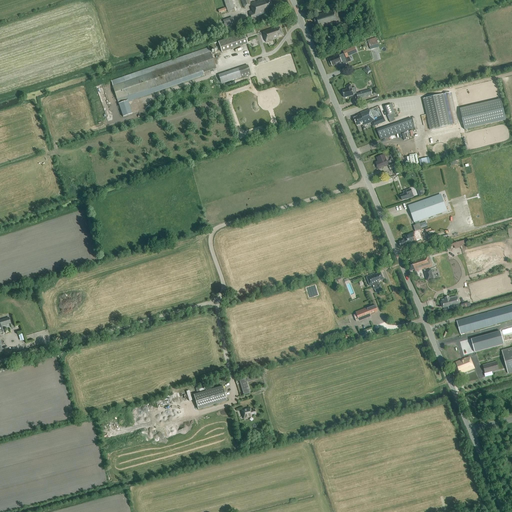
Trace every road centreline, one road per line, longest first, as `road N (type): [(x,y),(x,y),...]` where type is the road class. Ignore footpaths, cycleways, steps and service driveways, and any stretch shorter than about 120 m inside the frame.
road 1 (track): [(0,360),(216,300),(223,285),(210,245),(216,226),(367,181)]
road 2 (tertiary): [(467,429),(299,16)]
